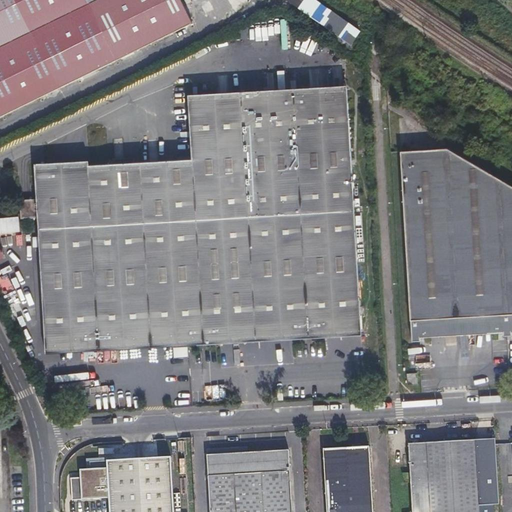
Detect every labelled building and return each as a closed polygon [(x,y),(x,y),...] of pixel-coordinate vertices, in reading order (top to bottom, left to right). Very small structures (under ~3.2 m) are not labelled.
[(0,0),(0,118),(195,25),(183,0),(0,0)] [(336,93),(350,330),(362,329),(362,327),(364,327),(363,313),(360,313),(347,92),(336,93)] [(350,330),(336,93),(195,102),(198,158),(51,167),(51,164),(37,164),(39,199),(16,200),(18,219),(40,218),(47,348),(94,345),(94,348),(108,347),(107,345),(198,339),(199,342),(212,341),(212,338),(304,333),(304,336),(319,334),(319,332),(350,330)] [(432,330),(455,328),(477,327),(491,327),(491,330),(503,330),(504,335),(511,334),(511,184),(448,147),(415,149),(426,334),(432,334),(432,330)] [(421,334),(426,334),(415,149),(402,150),(413,340),(421,340),(421,334)] [(10,236),(11,247),(19,246),(18,235),(10,236)] [(0,294),(1,296),(13,291),(5,275),(0,276),(0,294)] [(183,345),(170,346),(170,356),(183,355),(183,345)] [(408,383),(413,383),(418,383),(417,372),(407,373),(408,383)] [(389,448),(393,448),(397,447),(397,437),(388,438),(389,448)] [(407,483),(409,483),(412,483),(413,511),(480,511),(475,440),(410,444),(411,473),(404,473),(407,483)] [(323,450),(326,489),(327,511),(372,511),(369,447),(323,450)] [(207,457),(210,492),(210,511),(293,511),(289,452),(207,457)] [(82,493),(82,511),(174,511),(171,457),(107,461),(109,491),(82,493)]
